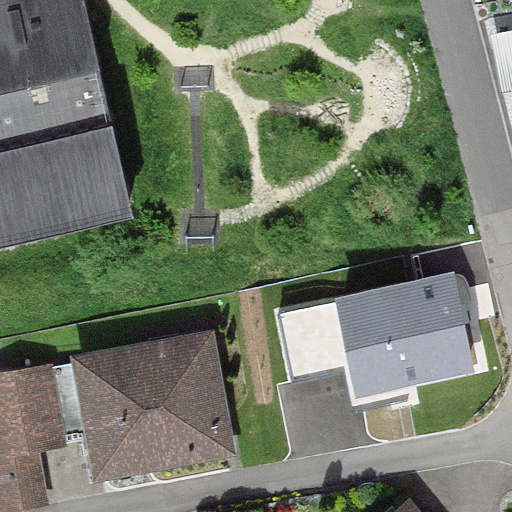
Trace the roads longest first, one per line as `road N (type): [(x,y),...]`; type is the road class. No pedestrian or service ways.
road 1 (unknown): [(511,419),(80,511)]
road 2 (residential): [(511,229),(456,0)]
